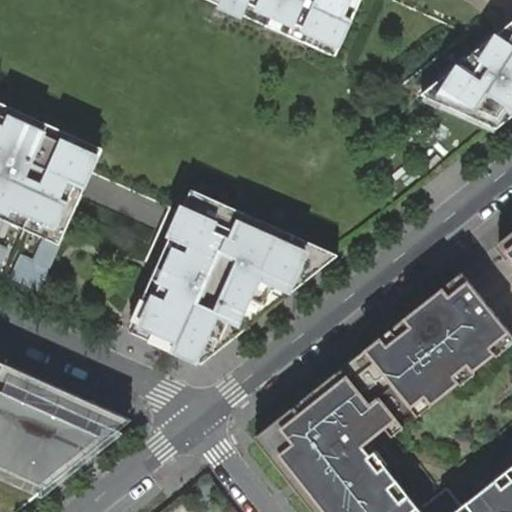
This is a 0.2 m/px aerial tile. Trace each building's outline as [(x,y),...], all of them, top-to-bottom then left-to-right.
[(209,0),(335,57),(360,0),(209,0)] [(511,22),(487,42),(421,95),(496,129),(511,116),(511,22)] [(0,268),(8,250),(0,246),(0,229),(5,219),(46,238),(35,262),(20,256),(10,278),(39,291),(94,168),(103,149),(0,103),(0,268)] [(202,363),(338,254),(191,188),(183,207),(129,331),(202,363)] [(511,241),(495,254),(511,274),(511,241)] [(246,449),(298,511),(511,511),(511,473),(463,511),(448,511),(395,446),(511,352),(511,308),(479,267),(246,449)] [(0,511),(13,511),(131,419),(0,360),(0,511)]
